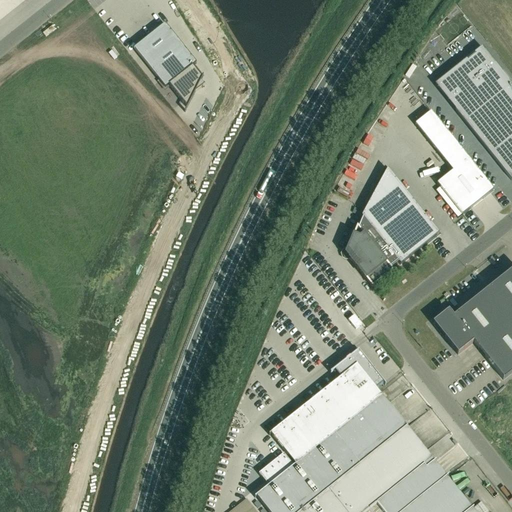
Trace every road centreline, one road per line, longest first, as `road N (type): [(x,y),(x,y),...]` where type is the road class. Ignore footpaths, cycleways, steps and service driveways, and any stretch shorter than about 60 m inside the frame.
road 1 (trunk): [(142,511),(182,384),(240,242),(382,0)]
road 2 (unclassified): [(72,511),(126,336),(237,94),(185,0)]
road 3 (unclassified): [(511,487),(383,325),(511,222)]
